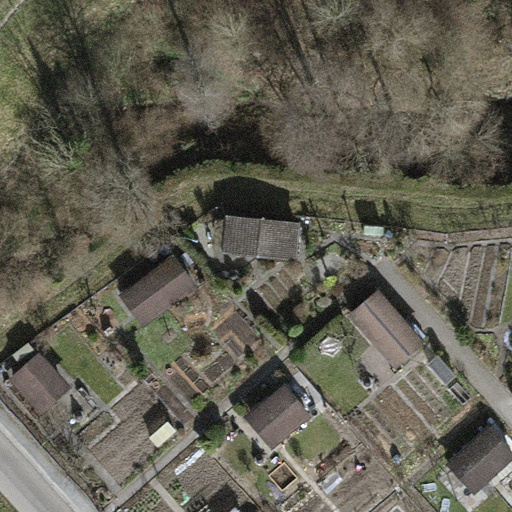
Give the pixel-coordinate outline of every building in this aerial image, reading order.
[(303,221),(228,214),(224,252),(299,260),(303,221)] [(197,285),(172,251),(118,291),(142,324),(197,285)] [(351,313),(396,367),(426,342),(381,288),(351,313)] [(73,388),(40,352),(10,380),(43,416),(73,388)] [(272,446),(310,414),(284,383),(246,415),(272,446)] [(511,449),(490,425),(447,462),(475,493),(511,460),(511,449)]
